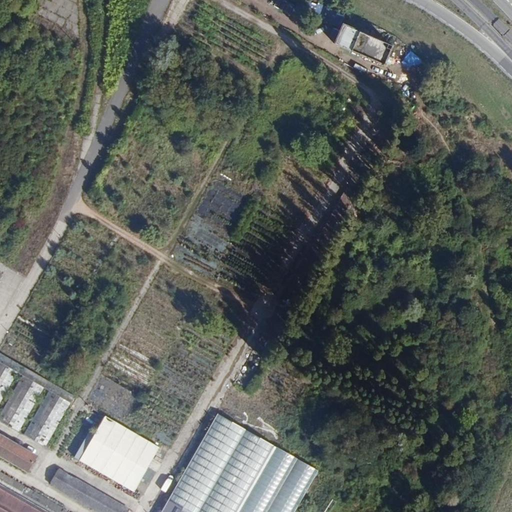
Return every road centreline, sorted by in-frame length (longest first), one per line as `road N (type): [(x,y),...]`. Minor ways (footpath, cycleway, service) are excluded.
road 1 (unknown): [(153,511),(323,219),(373,114),(361,88),(212,0)]
road 2 (primary): [(414,0),(511,70)]
